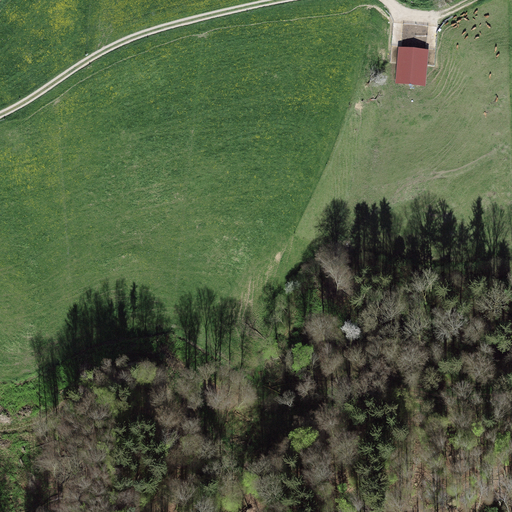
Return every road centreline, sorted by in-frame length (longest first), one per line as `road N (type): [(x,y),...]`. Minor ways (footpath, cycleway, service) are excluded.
road 1 (track): [(0,427),(48,415),(117,361),(136,356),(153,361),(187,424),(222,450),(250,457),(369,390),(511,396)]
road 2 (track): [(280,0),(130,38),(0,114)]
